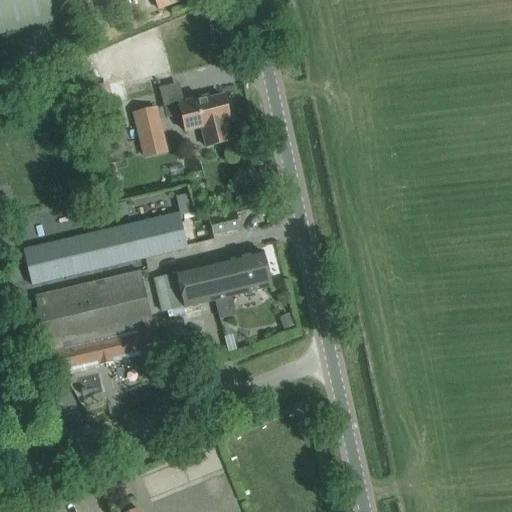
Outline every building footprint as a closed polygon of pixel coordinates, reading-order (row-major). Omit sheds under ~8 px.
[(62,0),(0,0),(0,34),(67,19),(62,0)] [(157,0),(162,11),(188,0),(157,0)] [(108,83),(85,88),(89,110),(113,105),(108,83)] [(226,122),(230,121),(229,118),(230,117),(232,114),(230,108),(227,106),(226,106),(223,96),(209,100),(208,97),(178,104),(185,132),(201,128),(206,148),(231,141),(226,122)] [(162,107),(156,109),(159,122),(166,121),(162,107)] [(156,109),(132,114),(143,156),(166,150),(159,122),(156,109)] [(118,164),(110,166),(112,175),(120,174),(118,164)] [(240,229),(236,213),(209,219),(213,236),(240,229)] [(187,249),(178,214),(119,228),(127,263),(187,249)] [(32,286),(127,263),(119,228),(23,250),(32,286)] [(271,287),(262,252),(175,274),(156,279),(164,313),(172,311),(184,308),(184,309),(271,287)] [(158,352),(140,272),(34,297),(47,352),(50,356),(52,356),(62,374),(158,352)] [(184,308),(172,311),(174,318),(186,316),(184,309),(184,308)] [(289,317),(278,321),(282,334),(294,330),(289,317)] [(39,370),(29,376),(34,385),(40,381),(39,379),(42,377),(39,370)]
